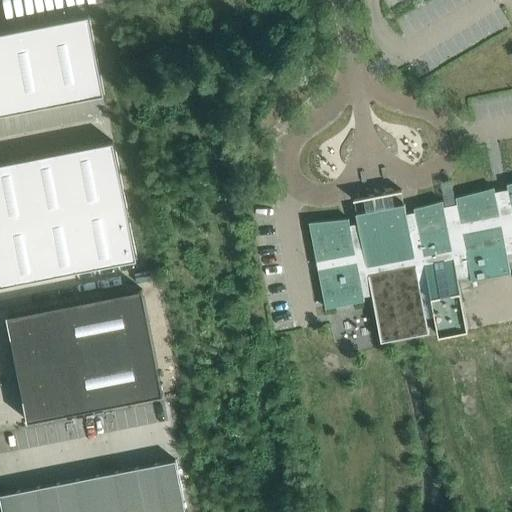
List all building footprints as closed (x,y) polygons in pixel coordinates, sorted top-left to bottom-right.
[(89,16),(0,32),(0,115),(105,95),(89,16)] [(0,224),(126,200),(114,141),(0,163),(0,224)] [(511,182),(507,184),(508,188),(495,191),(494,187),(456,197),(457,203),(444,206),(443,200),(414,208),(415,211),(407,213),(405,203),(386,207),(383,193),(373,195),(375,209),(356,213),(358,223),(350,224),(349,218),(309,222),(326,308),(365,300),(364,296),(372,294),(381,341),(429,332),(427,318),(435,316),(439,335),(468,329),(458,277),(471,275),(472,280),(511,272),(507,253),(511,252),(511,182)] [(0,286),(138,259),(126,200),(0,224),(0,286)] [(7,315),(17,368),(153,341),(142,289),(7,315)] [(163,394),(153,341),(17,368),(28,421),(163,394)] [(186,511),(176,459),(0,493),(0,495),(3,511),(186,511)]
